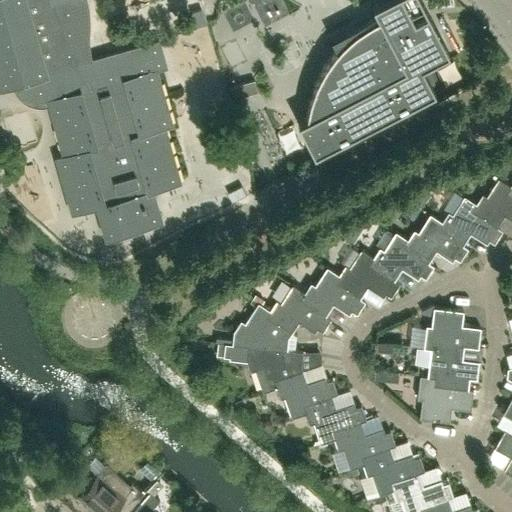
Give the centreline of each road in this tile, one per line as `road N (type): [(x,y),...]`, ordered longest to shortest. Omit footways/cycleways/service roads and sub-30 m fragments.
road 1 (residential): [(465,475),(362,386),(351,351),(368,323),(486,265)]
road 2 (residential): [(465,475),(497,347),(486,265)]
